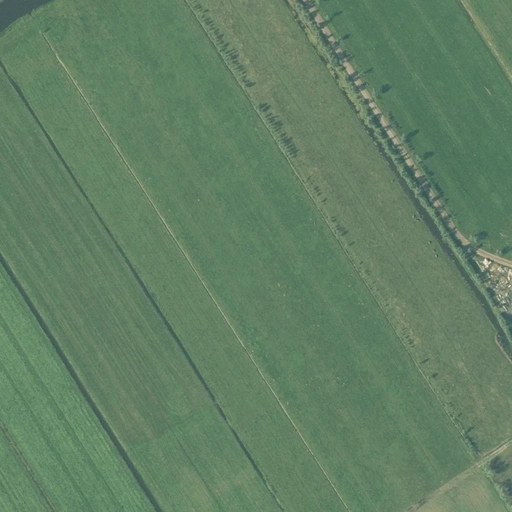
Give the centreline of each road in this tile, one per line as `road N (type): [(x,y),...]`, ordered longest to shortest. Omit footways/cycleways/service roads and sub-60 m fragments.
road 1 (track): [(511,267),(462,243),(303,0)]
road 2 (track): [(175,511),(0,230)]
